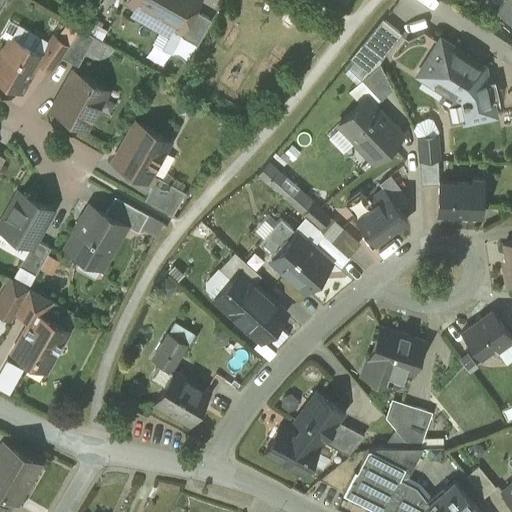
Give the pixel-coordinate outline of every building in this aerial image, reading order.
[(197,0),(128,0),(135,4),(133,8),(135,15),(160,29),(164,32),(171,30),(174,26),(180,29),(181,29),(192,9),(197,0)] [(511,0),(504,0),(497,11),(511,20),(511,0)] [(212,20),(192,9),(181,29),(180,29),(179,30),(180,36),(198,46),(212,20)] [(382,18),(361,44),(381,60),(401,34),(382,18)] [(180,29),(174,26),(171,30),(164,32),(160,29),(153,43),(188,63),(198,46),(180,36),(179,30),(180,29)] [(67,46),(60,56),(77,66),(94,36),(80,28),(67,46)] [(53,35),(40,53),(40,54),(36,61),(50,70),(60,56),(67,46),(53,35)] [(40,53),(11,37),(5,48),(2,48),(0,52),(0,79),(12,86),(14,81),(23,79),(25,80),(36,61),(40,54),(40,53)] [(482,68),(441,42),(420,75),(461,100),(465,120),(492,114),(482,68)] [(380,64),(361,80),(380,100),(392,89),(380,64)] [(106,89),(74,71),(52,109),(85,127),(106,89)] [(399,132),(365,97),(338,124),(370,158),(384,146),(383,145),(399,132)] [(169,140),(136,122),(121,148),(123,156),(118,164),(146,180),(169,140)] [(436,135),(418,136),(420,159),(420,160),(434,159),(438,159),(436,135)] [(434,159),(420,160),(420,159),(419,160),(421,184),(434,183),(434,159)] [(313,202),(267,162),(257,175),(303,215),(304,214),(303,213),(313,202)] [(470,182),(438,180),(437,214),(481,216),(483,177),(471,176),(470,182)] [(182,198),(154,182),(144,199),(172,215),(182,198)] [(382,187),(368,198),(372,204),(354,217),(365,231),(363,232),(372,245),(374,243),(374,244),(407,220),(382,187)] [(52,209),(19,191),(0,225),(0,228),(30,246),(31,246),(35,239),(52,209)] [(148,215),(115,196),(105,214),(125,226),(138,233),(148,215)] [(329,217),(313,202),(303,213),(304,214),(320,228),(329,217)] [(105,214),(90,206),(85,216),(83,216),(76,227),(77,230),(66,249),(83,258),(90,256),(103,264),(125,226),(105,214)] [(280,217),(260,240),(275,254),(293,235),(296,231),(280,217)] [(330,262),(296,231),(293,235),(275,254),(271,259),(305,290),(330,262)] [(349,257),(323,234),(315,243),(340,266),(349,257)] [(35,239),(31,246),(30,246),(18,267),(35,276),(50,248),(35,239)] [(234,251),(219,268),(231,279),(238,271),(252,284),(260,275),(234,251)] [(252,284),(238,271),(231,279),(215,297),(262,340),(286,314),(252,284)] [(12,278),(0,298),(0,313),(11,319),(14,313),(28,288),(12,278)] [(51,301),(28,288),(14,313),(29,321),(35,312),(42,316),(51,301)] [(511,338),(492,311),(461,333),(480,359),(495,349),(505,364),(511,358),(511,338)] [(42,316),(35,312),(29,321),(12,353),(31,364),(33,359),(47,367),(68,330),(42,316)] [(401,334),(379,326),(379,328),(383,329),(373,360),(368,358),(362,377),(384,384),(391,366),(411,373),(411,374),(412,375),(423,341),(422,341),(422,342),(400,335),(401,334)] [(186,343),(169,333),(152,361),(169,371),(186,343)] [(209,393),(173,372),(154,403),(190,425),(209,393)] [(316,393),(295,421),(299,425),(300,430),(296,434),(318,446),(321,442),(337,422),(343,413),(316,393)] [(432,414),(402,404),(394,428),(396,432),(410,448),(412,448),(420,448),(432,414)] [(364,437),(337,422),(321,442),(348,456),(364,437)] [(296,434),(280,426),(265,454),(303,474),(318,446),(296,434)] [(410,448),(396,432),(385,448),(387,448),(410,448)] [(39,463),(3,442),(0,447),(0,495),(15,504),(21,494),(23,495),(29,484),(27,483),(39,463)] [(385,448),(377,448),(370,450),(405,468),(404,470),(410,473),(423,448),(420,448),(412,448),(410,448),(387,448),(385,448)] [(405,468),(370,450),(367,450),(357,471),(355,471),(343,494),(378,511),(428,511),(425,508),(429,504),(416,487),(399,479),(404,470),(405,468)] [(511,458),(510,460),(511,463),(511,484),(502,493),(511,504),(511,458)] [(478,466),(466,476),(484,498),(496,487),(478,466)] [(480,511),(455,482),(429,504),(425,508),(428,511),(480,511)] [(10,511),(15,504),(0,495),(0,511),(10,511)]
